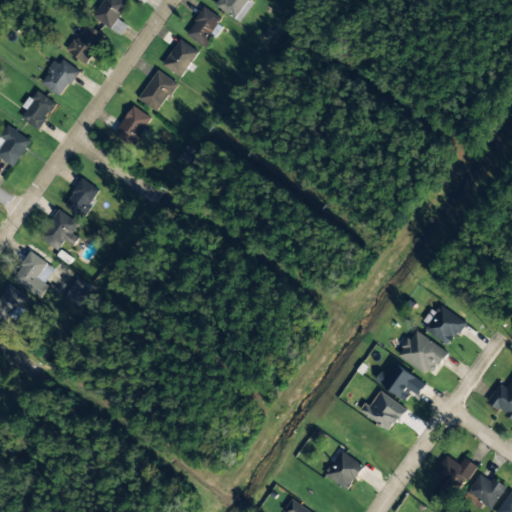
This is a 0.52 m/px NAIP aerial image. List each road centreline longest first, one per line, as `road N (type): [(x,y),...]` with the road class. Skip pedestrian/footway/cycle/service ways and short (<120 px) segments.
road 1 (residential): [(0,244),(173,0)]
road 2 (residential): [(378,511),(498,339)]
